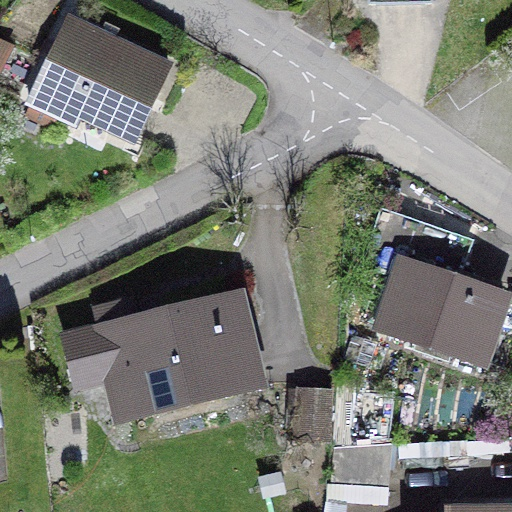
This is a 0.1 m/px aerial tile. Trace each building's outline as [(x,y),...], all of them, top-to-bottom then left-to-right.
[(168,67),(69,20),(29,103),(74,125),(79,116),(132,141),(168,67)] [(381,213),(365,265),(398,276),(380,330),(481,364),(503,297),(455,281),(468,245),(381,213)] [(257,385),(235,297),(132,322),(128,304),(94,313),(120,419),(257,385)] [(329,391),(299,390),(296,441),(327,442),(329,391)] [(334,448),(330,486),(383,491),(387,445),(334,448)]
